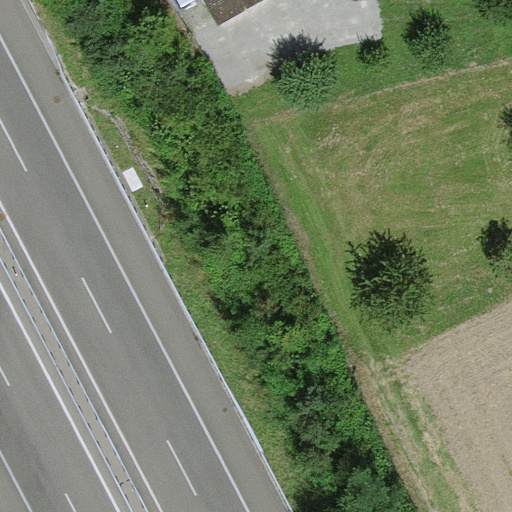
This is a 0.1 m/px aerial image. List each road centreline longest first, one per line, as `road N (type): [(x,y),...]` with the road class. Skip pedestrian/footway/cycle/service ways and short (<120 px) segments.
road 1 (motorway): [(204,511),(0,118)]
road 2 (motorway): [(0,358),(79,511)]
